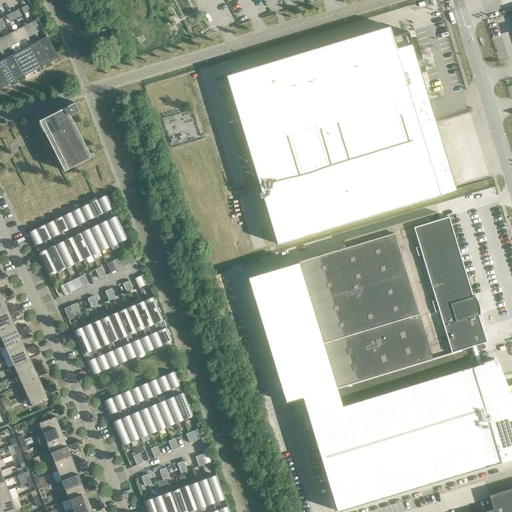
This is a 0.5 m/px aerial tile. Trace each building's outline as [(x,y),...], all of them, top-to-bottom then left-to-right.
[(44,29),(38,19),(29,23),(35,34),(38,39),(49,61),(58,56),(46,35),(40,38),(37,33),(44,29)] [(35,34),(29,23),(20,28),(26,39),(29,44),(40,65),(49,61),(38,39),(31,43),(29,37),(35,34)] [(392,36),(389,26),(226,75),(277,244),(440,195),(440,194),(448,192),(448,191),(440,193),(412,103),(428,98),(408,32),(392,36)] [(26,39),(20,28),(12,32),(18,43),(21,48),(32,70),(40,65),(29,44),(23,47),(20,42),(26,39)] [(107,29),(101,31),(105,43),(111,41),(107,29)] [(18,43),(12,32),(3,37),(9,48),(12,53),(23,74),(32,70),(21,48),(14,52),(12,46),(18,43)] [(9,48),(3,37),(0,38),(0,50),(1,52),(4,57),(15,79),(23,74),(12,53),(6,56),(3,51),(9,48)] [(0,52),(1,52),(0,50),(0,71),(6,83),(15,79),(4,57),(0,59),(0,52)] [(49,131),(55,143),(68,168),(64,170),(64,171),(91,157),(91,156),(92,156),(93,156),(94,155),(94,154),(94,153),(93,153),(92,153),(90,154),(70,115),(79,111),(75,102),(39,120),(39,121),(40,121),(46,133),(49,131)] [(98,200),(103,212),(109,209),(114,218),(107,221),(118,242),(118,243),(119,242),(118,241),(126,238),(126,239),(126,238),(127,238),(107,196),(106,196),(106,195),(105,196),(106,196),(98,200),(98,199),(97,199),(98,200)] [(89,204),(109,246),(109,247),(110,247),(110,246),(117,242),(117,243),(118,243),(117,242),(118,242),(107,221),(101,224),(97,216),(97,215),(103,212),(98,200),(97,200),(97,199),(97,200),(97,201),(90,204),(89,203),(89,204)] [(80,209),(86,221),(92,218),(96,226),(90,229),(100,250),(101,251),(101,250),(108,246),(109,247),(109,246),(89,204),(89,205),(88,204),(88,205),(81,208),(81,207),(80,208),(80,209)] [(72,213),(92,254),(92,255),(93,255),(92,254),(100,250),(100,251),(100,250),(90,229),(84,232),(80,224),(86,221),(80,209),(80,208),(79,208),(80,209),(72,212),(71,212),(72,213)] [(63,217),(69,229),(75,226),(79,234),(73,237),(83,258),(84,259),(84,258),(91,255),(92,255),(91,254),(92,254),(72,213),(71,213),(71,212),(71,213),(64,217),(63,216),(63,217)] [(480,311),(480,308),(479,307),(479,305),(478,303),(477,301),(476,299),(476,298),(475,296),(474,295),(474,296),(472,296),(448,216),(439,219),(437,213),(344,241),(346,247),(298,262),(322,342),(321,343),(322,343),(323,343),(336,387),(432,358),(451,352),(486,342),(478,314),(479,313),(479,314),(480,314),(480,313),(480,311)] [(54,221),(74,263),(74,262),(75,263),(75,262),(82,259),(83,260),(83,259),(83,258),(73,237),(67,240),(63,232),(69,229),(63,217),(62,216),(62,217),(55,221),(55,220),(54,220),(54,221)] [(46,225),(51,237),(58,234),(62,243),(55,246),(66,267),(66,268),(67,267),(66,266),(74,263),(74,264),(75,264),(74,263),(54,221),(54,220),(53,221),(54,221),(46,225),(46,224),(45,224),(46,225)] [(37,229),(57,271),(58,272),(58,271),(65,267),(65,268),(66,268),(65,267),(66,267),(55,246),(49,249),(45,240),(51,237),(46,225),(45,224),(45,225),(45,226),(38,229),(37,228),(37,229)] [(28,233),(28,234),(34,246),(35,245),(40,243),(44,251),(39,254),(38,253),(38,254),(48,275),(49,275),(49,276),(49,275),(56,271),(57,272),(57,271),(37,229),(36,229),(36,230),(29,233),(29,232),(28,233)] [(145,301),(154,323),(160,320),(164,329),(157,332),(163,344),(163,345),(164,344),(163,344),(171,340),(171,341),(172,341),(171,340),(172,340),(154,297),(153,298),(153,297),(152,297),(153,298),(145,301),(145,300),(144,300),(145,301)] [(136,305),(154,348),(154,347),(154,348),(155,348),(154,347),(162,344),(162,345),(163,345),(162,344),(163,344),(157,332),(151,334),(147,326),(154,323),(145,301),(144,302),(144,301),(143,301),(144,302),(136,305),(136,304),(135,304),(136,305)] [(0,315),(9,312),(5,302),(0,304),(0,315)] [(127,309),(136,330),(142,328),(146,336),(140,339),(145,351),(145,352),(146,352),(146,351),(153,348),(153,349),(154,349),(154,348),(136,305),(135,304),(135,305),(135,306),(128,309),(127,308),(127,309)] [(70,306),(64,308),(69,320),(75,318),(74,315),(70,306)] [(118,313),(136,355),(137,356),(137,355),(144,352),(145,353),(145,352),(145,351),(140,339),(133,342),(130,333),(136,330),(127,309),(126,308),(126,309),(119,312),(118,312),(118,313)] [(0,326),(13,321),(9,312),(0,315),(0,326)] [(109,316),(118,338),(125,335),(125,336),(128,344),(122,347),(127,359),(128,360),(128,359),(135,355),(136,356),(136,355),(118,313),(117,312),(117,313),(110,316),(109,315),(109,316)] [(101,320),(100,320),(118,363),(119,363),(119,362),(127,359),(127,360),(127,359),(122,347),(116,349),(112,341),(118,338),(109,316),(109,317),(109,316),(108,316),(109,317),(101,320),(101,319),(100,319),(101,320)] [(92,324),(101,345),(107,343),(107,344),(111,351),(104,354),(110,366),(110,367),(111,367),(110,366),(118,363),(118,364),(119,364),(118,363),(100,320),(100,319),(99,320),(100,321),(92,324),(92,323),(91,323),(92,324)] [(0,338),(17,330),(13,321),(0,326),(0,338)] [(83,328),(101,370),(101,371),(102,371),(101,370),(109,367),(109,368),(110,367),(109,366),(110,366),(104,354),(98,357),(98,356),(94,348),(101,345),(92,324),(91,324),(91,323),(90,323),(91,324),(83,327),(82,327),(83,328)] [(74,331),(73,332),(83,353),(84,354),(84,353),(89,350),(93,359),(87,361),(86,362),(92,374),(92,375),(93,375),(93,374),(100,370),(100,371),(101,371),(101,370),(83,328),(82,327),(82,328),(75,331),(74,330),(74,331)] [(21,340),(17,330),(0,338),(0,347),(1,349),(5,347),(21,340)] [(26,349),(21,340),(5,347),(9,356),(26,349)] [(30,358),(26,349),(9,356),(14,366),(30,358)] [(34,367),(30,358),(14,366),(18,375),(34,367)] [(511,417),(494,359),(307,415),(336,511),(511,457),(511,417)] [(38,377),(34,367),(18,375),(22,384),(38,377)] [(166,376),(183,418),(184,418),(184,419),(184,418),(192,415),(192,416),(193,416),(192,415),(193,415),(175,372),(174,372),(174,371),(173,372),(174,373),(166,376),(166,375),(165,375),(166,376)] [(157,380),(162,392),(168,389),(172,398),(166,401),(175,422),(175,423),(176,423),(175,422),(183,419),(183,420),(184,419),(183,418),(166,376),(165,375),(165,376),(158,379),(157,378),(157,379),(157,380)] [(42,386),(38,377),(22,384),(26,393),(42,386)] [(148,383),(166,426),(166,427),(167,426),(166,426),(174,422),(174,423),(175,423),(174,422),(175,422),(166,401),(159,403),(156,395),(162,392),(157,380),(156,379),(156,380),(149,383),(148,382),(148,383)] [(139,387),(144,399),(151,397),(154,405),(148,408),(157,430),(157,429),(157,430),(158,430),(158,429),(165,426),(165,427),(166,427),(166,426),(148,383),(147,383),(147,384),(140,387),(139,386),(139,387)] [(49,400),(42,386),(26,393),(32,407),(49,400)] [(130,391),(148,433),(149,434),(149,433),(156,430),(157,431),(157,430),(148,408),(142,411),(138,402),(144,399),(139,387),(139,386),(138,386),(138,387),(131,390),(130,390),(130,391)] [(122,394),(121,394),(127,407),(133,404),(136,413),(130,415),(139,437),(140,438),(140,437),(147,433),(148,434),(148,433),(130,391),(130,390),(129,390),(130,391),(122,394),(122,393),(121,393),(122,394)] [(113,398),(130,441),(131,441),(131,440),(138,437),(139,438),(139,437),(130,415),(124,418),(120,410),(120,409),(127,407),(121,394),(121,395),(121,394),(120,394),(121,395),(113,398),(113,397),(112,397),(113,398)] [(104,402),(103,402),(108,415),(110,414),(115,412),(119,420),(113,423),(113,422),(112,422),(113,423),(112,423),(121,445),(122,444),(122,445),(122,444),(130,441),(130,442),(131,442),(130,441),(113,398),(112,398),(112,397),(111,398),(112,398),(104,402),(104,401),(103,401),(104,402)] [(36,406),(38,411),(49,406),(47,401),(36,406)] [(39,423),(43,432),(59,426),(55,416),(39,423)] [(63,436),(59,426),(43,432),(47,442),(63,436)] [(67,445),(63,436),(47,442),(50,451),(67,445)] [(71,454),(67,445),(50,451),(54,461),(71,454)] [(74,464),(71,454),(54,461),(58,470),(74,464)] [(78,473),(74,464),(58,470),(61,480),(78,473)] [(82,483),(78,473),(61,480),(65,489),(82,483)] [(207,479),(219,511),(229,511),(228,506),(227,506),(227,507),(221,509),(218,500),(224,498),(224,499),(224,498),(225,498),(217,475),(216,476),(216,475),(215,475),(216,476),(208,479),(208,478),(207,478),(207,479)] [(198,482),(206,504),(213,502),(216,511),(212,511),(219,511),(207,479),(207,478),(206,478),(206,479),(199,482),(198,481),(198,482)] [(0,493),(8,490),(4,480),(0,482),(0,493)] [(189,486),(198,511),(201,511),(200,507),(206,504),(198,482),(198,481),(197,482),(197,483),(190,485),(189,484),(189,485),(189,486)] [(85,493),(82,483),(65,489),(69,499),(85,493)] [(180,489),(188,511),(194,508),(195,511),(198,511),(189,486),(189,485),(188,485),(188,486),(181,489),(180,488),(180,489)] [(492,509),(481,511),(511,511),(511,487),(488,495),(492,509)] [(171,492),(178,511),(184,511),(188,511),(180,489),(180,488),(179,488),(179,489),(172,492),(171,491),(171,492)] [(0,504),(12,499),(8,490),(0,493),(0,504)] [(162,495),(168,511),(178,511),(171,492),(171,491),(170,492),(163,495),(162,494),(162,495)] [(89,502),(85,493),(69,499),(73,508),(89,502)] [(153,499),(157,511),(168,511),(162,495),(162,496),(162,495),(161,495),(161,496),(154,499),(153,498),(153,499)] [(157,511),(153,499),(153,498),(152,498),(152,499),(145,502),(144,501),(144,502),(147,511),(157,511)] [(0,511),(6,511),(16,509),(12,499),(0,504),(0,511)] [(91,511),(93,511),(89,502),(73,508),(73,511),(91,511)]
